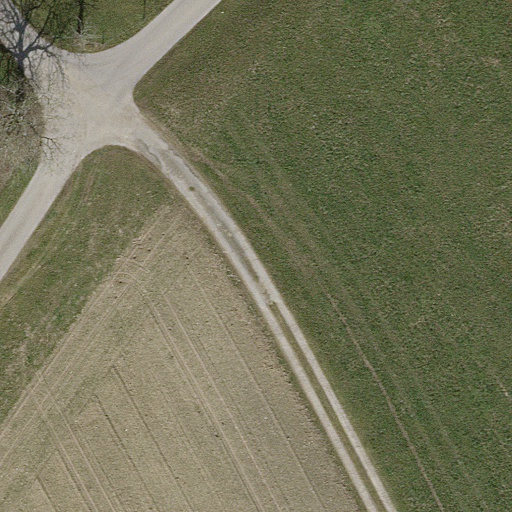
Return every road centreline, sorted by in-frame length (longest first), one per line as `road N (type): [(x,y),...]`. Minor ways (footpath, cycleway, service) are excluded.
road 1 (track): [(384,511),(270,307),(191,185),(150,143),(89,100)]
road 2 (track): [(0,260),(99,107)]
road 3 (track): [(89,100),(202,0)]
road 4 (track): [(0,10),(89,100)]
